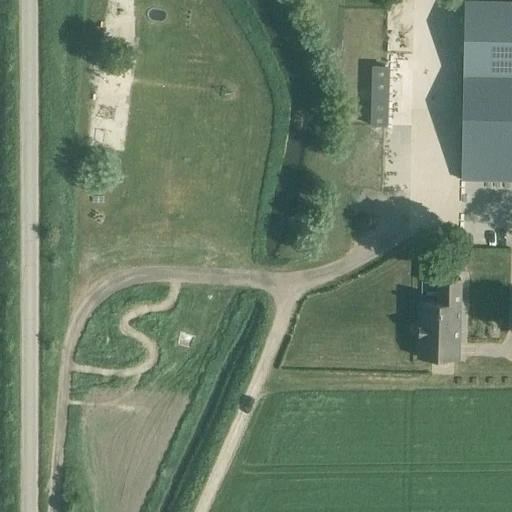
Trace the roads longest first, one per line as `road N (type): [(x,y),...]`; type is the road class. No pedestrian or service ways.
road 1 (tertiary): [(30,511),(28,0)]
road 2 (track): [(283,280),(279,322),(200,511)]
